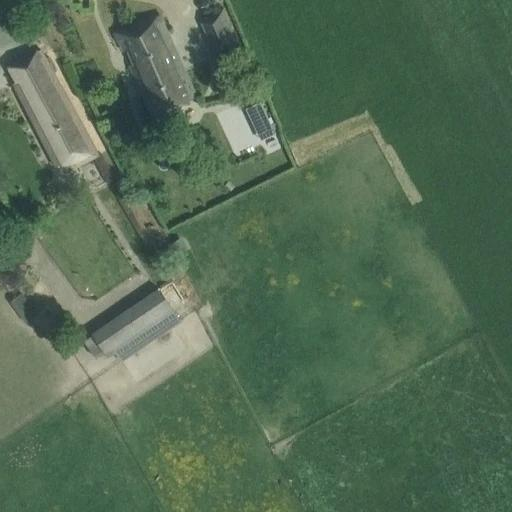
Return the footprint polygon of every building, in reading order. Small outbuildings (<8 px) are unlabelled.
[(200,20),(214,53),(219,51),(221,56),(240,48),(224,10),(200,20)] [(196,95),(160,15),(115,34),(123,51),(126,49),(132,62),(129,65),(156,127),(179,117),(174,105),(196,95)] [(10,66),(8,67),(17,84),(14,86),(55,165),(73,156),(78,166),(99,155),(98,153),(41,50),(10,66)] [(159,289),(92,333),(94,335),(97,340),(102,347),(105,352),(109,357),(116,352),(136,339),(142,347),(155,339),(154,338),(149,330),(156,325),(162,334),(180,321),(159,289)] [(21,291),(11,300),(29,320),(39,312),(21,291)]
